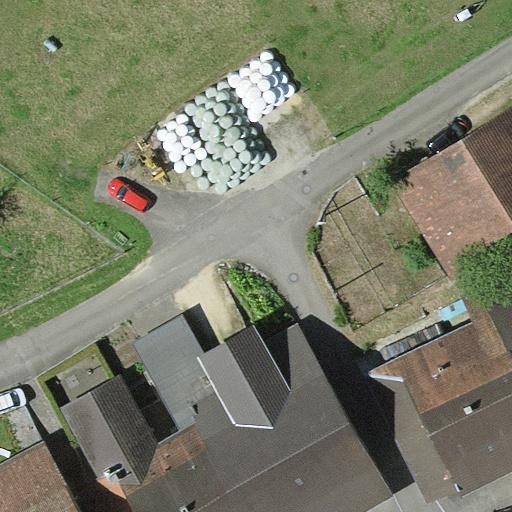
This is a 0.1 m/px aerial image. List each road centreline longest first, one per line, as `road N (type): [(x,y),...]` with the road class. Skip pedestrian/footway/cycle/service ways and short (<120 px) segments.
road 1 (residential): [(258,215),(324,322),(421,511)]
road 2 (residential): [(258,215),(511,54)]
road 3 (residential): [(258,215),(106,310),(0,358)]
